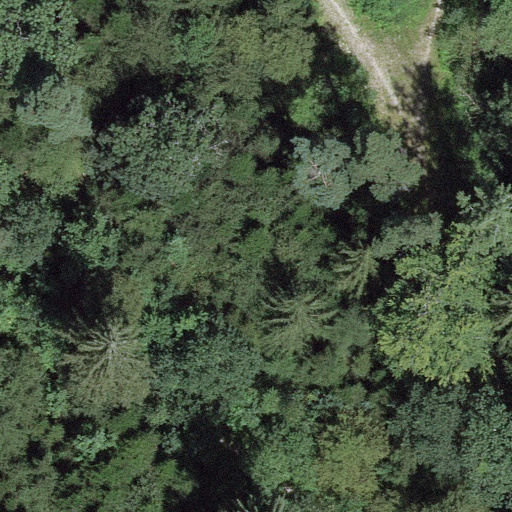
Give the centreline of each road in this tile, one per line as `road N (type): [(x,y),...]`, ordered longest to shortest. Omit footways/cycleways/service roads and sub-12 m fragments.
road 1 (track): [(323,511),(0,270)]
road 2 (track): [(511,392),(415,108)]
road 3 (track): [(337,0),(415,108)]
